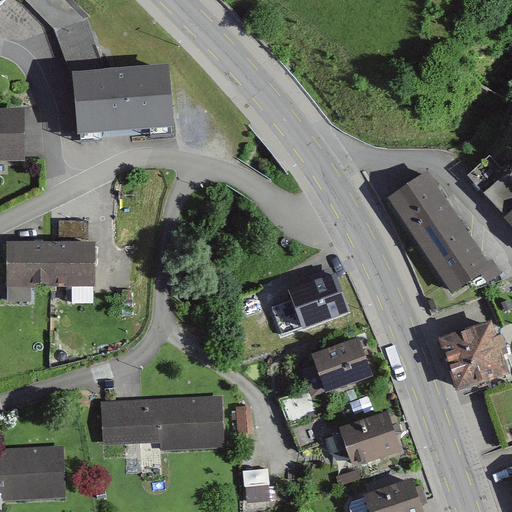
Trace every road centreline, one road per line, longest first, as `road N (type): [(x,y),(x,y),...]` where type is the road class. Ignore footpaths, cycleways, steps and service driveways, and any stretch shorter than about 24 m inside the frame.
road 1 (secondary): [(344,207),(385,288),(470,511)]
road 2 (secondary): [(172,0),(271,105),(344,207)]
road 3 (residential): [(161,326),(255,389),(281,469)]
road 4 (residential): [(161,326),(136,365),(0,404)]
road 5 (residential): [(201,171),(177,197),(161,326)]
road 6 (residential): [(0,48),(35,75),(63,192)]
road 7 (residential): [(344,207),(325,218),(295,212),(229,171),(201,171)]
road 8 (residential): [(201,171),(159,157),(126,160),(63,192)]
